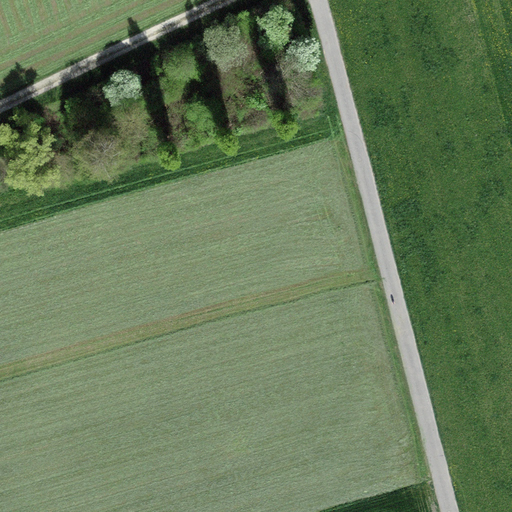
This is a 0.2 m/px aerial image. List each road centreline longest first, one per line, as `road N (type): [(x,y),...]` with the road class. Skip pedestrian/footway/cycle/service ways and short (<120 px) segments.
road 1 (unclassified): [(318,0),(450,511)]
road 2 (track): [(226,0),(0,107)]
